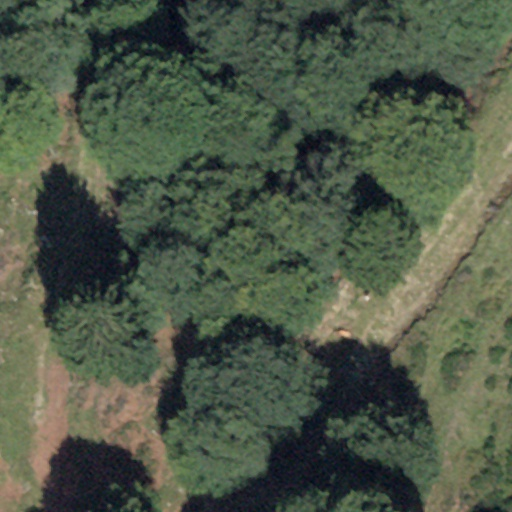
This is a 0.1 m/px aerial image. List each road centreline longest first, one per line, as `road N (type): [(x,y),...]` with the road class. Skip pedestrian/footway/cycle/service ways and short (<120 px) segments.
road 1 (track): [(84,0),(81,200),(30,413),(48,511)]
road 2 (track): [(275,511),(345,314),(497,136),(511,105)]
